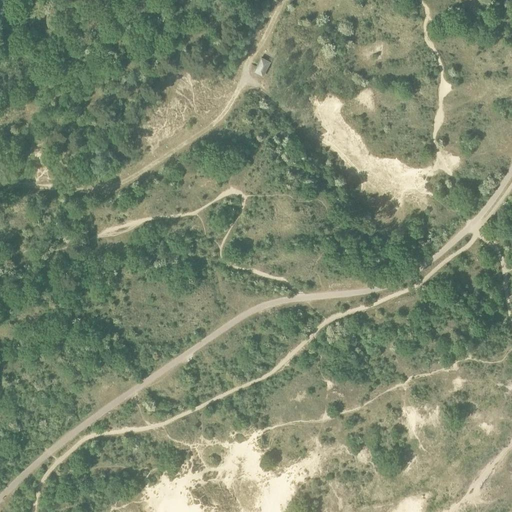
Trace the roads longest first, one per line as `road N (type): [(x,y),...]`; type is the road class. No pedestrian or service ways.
road 1 (unknown): [(511,184),(464,250),(409,291),(324,319),(276,369),(160,426),(87,438),(43,478),(33,511)]
road 2 (track): [(0,176),(116,179),(197,135),(246,78),(281,0)]
road 3 (track): [(374,195),(246,78)]
